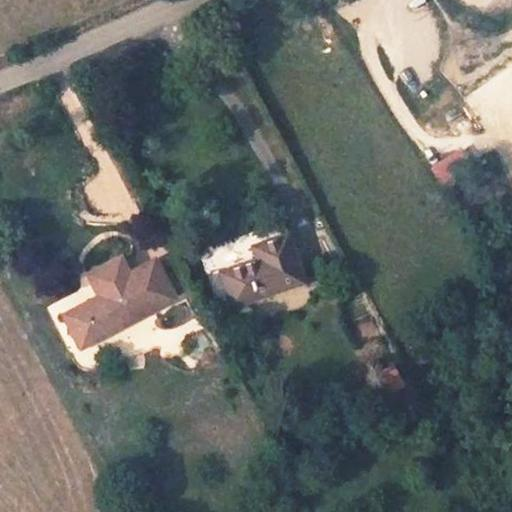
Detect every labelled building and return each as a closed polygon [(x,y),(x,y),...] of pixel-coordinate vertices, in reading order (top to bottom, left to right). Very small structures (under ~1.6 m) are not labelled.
[(511,66),(463,97),(469,105),(481,152),(495,149),(511,176),(511,66)] [(447,186),(474,162),(459,145),(431,169),(447,186)] [(256,259),(220,271),(231,305),(303,282),(287,235),(252,247),(256,259)] [(98,297),(63,314),(79,347),(147,312),(128,275),(120,259),(87,274),(98,297)] [(128,275),(147,312),(175,298),(157,261),(128,275)]
